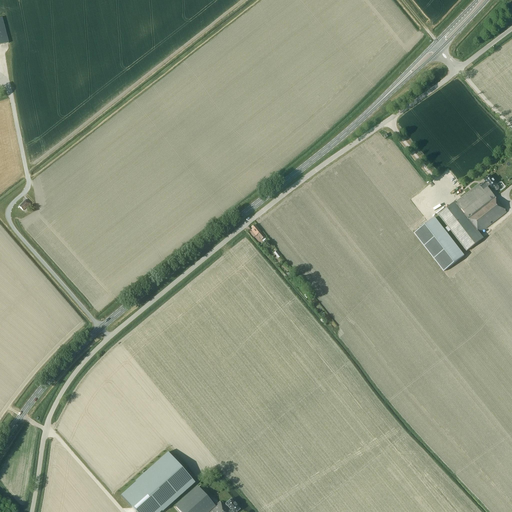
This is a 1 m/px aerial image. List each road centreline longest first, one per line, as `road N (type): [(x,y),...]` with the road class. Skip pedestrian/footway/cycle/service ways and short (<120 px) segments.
road 1 (unclassified): [(30,511),(44,429),(84,361),(245,225),(455,71)]
road 2 (primary): [(0,448),(81,344),(348,130)]
road 3 (primary): [(436,41),(348,130)]
road 4 (primary): [(348,130),(440,48)]
